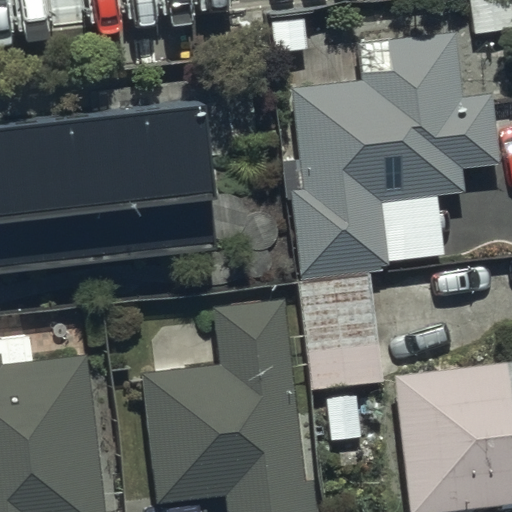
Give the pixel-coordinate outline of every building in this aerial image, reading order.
[(456,101),(448,36),(354,48),(361,81),(282,93),(295,190),(281,191),(290,279),(384,268),(372,204),(458,193),(455,171),(494,165),(485,99),(456,101)] [(195,104),(0,124),(0,272),(210,250),(195,104)] [(364,284),(292,292),(305,400),(377,392),(364,284)] [(307,511),(280,307),(205,317),(212,374),(133,384),(150,511),(157,511),(220,504),(221,511),(307,511)] [(0,511),(99,511),(81,367),(0,377),(0,511)] [(511,511),(511,372),(390,385),(403,511),(511,511)]
